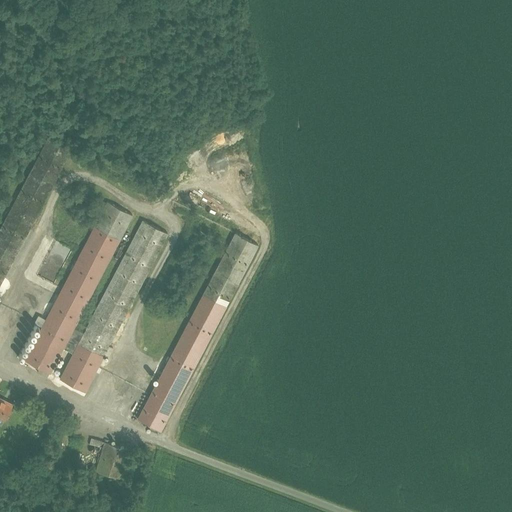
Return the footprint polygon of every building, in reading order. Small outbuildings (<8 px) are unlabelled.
[(50,136),(0,230),(0,289),(74,149),(50,136)] [(136,213),(109,199),(26,358),(53,372),(136,213)] [(171,231),(144,217),(61,376),(88,390),(171,231)] [(260,246),(237,234),(140,418),(162,430),(260,246)] [(0,417),(13,424),(24,402),(13,396),(10,404),(0,398),(0,417)] [(96,474),(123,480),(131,442),(86,432),(84,443),(102,448),(96,474)]
